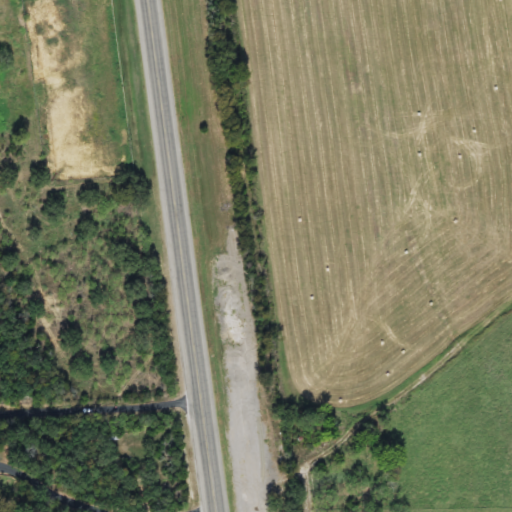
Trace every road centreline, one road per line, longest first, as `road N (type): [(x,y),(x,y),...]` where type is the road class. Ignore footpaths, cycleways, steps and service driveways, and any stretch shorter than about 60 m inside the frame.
road 1 (trunk): [(215,511),(146,0)]
road 2 (residential): [(276,511),(292,468),(511,285)]
road 3 (residential): [(199,398),(0,408)]
